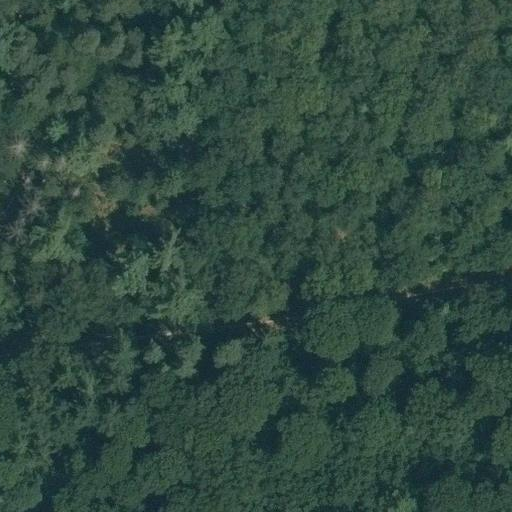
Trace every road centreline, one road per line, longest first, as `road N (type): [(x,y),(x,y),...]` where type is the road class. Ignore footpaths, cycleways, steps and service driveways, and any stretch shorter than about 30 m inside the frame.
road 1 (track): [(511,276),(247,318)]
road 2 (track): [(247,318),(0,354)]
